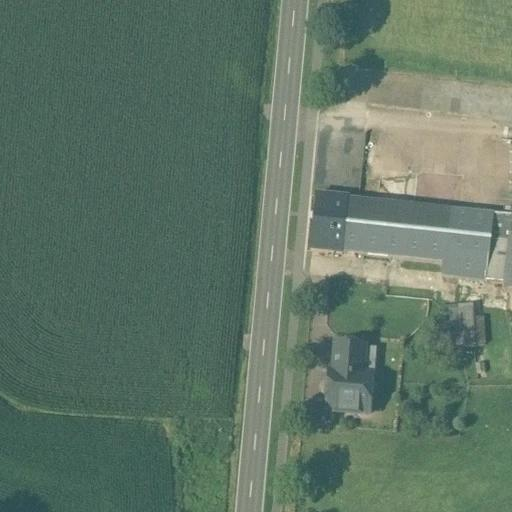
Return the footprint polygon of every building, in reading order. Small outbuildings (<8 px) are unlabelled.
[(420,176),(417,210),(450,214),(454,180),(420,176)] [(310,254),(342,258),(347,202),(316,199),(310,254)] [(511,217),(511,220),(450,214),(417,210),(347,202),(342,258),(442,267),(442,280),(504,288),(503,294),(511,295),(511,217)] [(480,303),(449,306),(457,347),(484,344),(480,303)] [(337,349),(334,377),(362,379),(364,352),(337,349)] [(372,380),(362,379),(334,377),(330,377),(327,415),(370,419),(372,380)]
